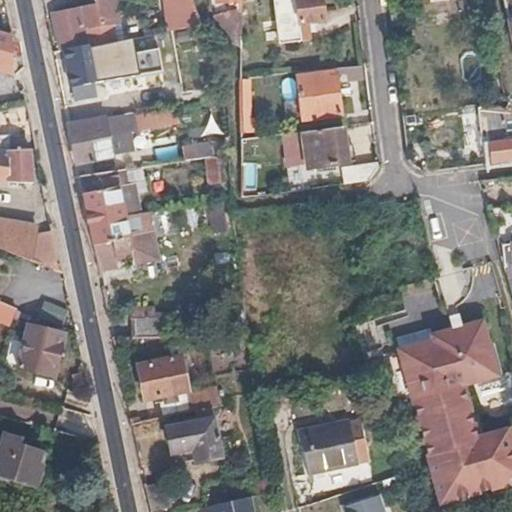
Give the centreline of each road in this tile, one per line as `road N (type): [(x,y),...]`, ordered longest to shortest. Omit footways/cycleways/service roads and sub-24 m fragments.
road 1 (tertiary): [(20,0),(131,511)]
road 2 (residential): [(372,0),(389,151),(400,176)]
